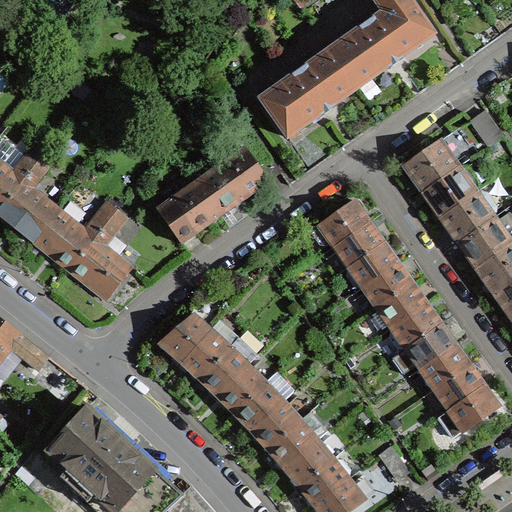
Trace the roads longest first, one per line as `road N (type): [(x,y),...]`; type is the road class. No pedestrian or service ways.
road 1 (residential): [(93,359),(212,260),(362,160)]
road 2 (residential): [(362,160),(511,372)]
road 3 (residential): [(93,359),(243,511)]
road 4 (residential): [(362,160),(511,52)]
